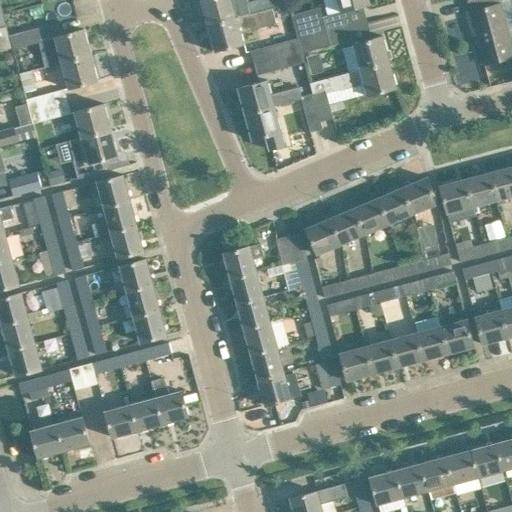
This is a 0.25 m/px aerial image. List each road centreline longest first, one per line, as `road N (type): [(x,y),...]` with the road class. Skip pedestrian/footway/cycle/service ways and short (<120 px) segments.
road 1 (residential): [(247,204),(161,8),(111,21),(170,236)]
road 2 (residential): [(232,460),(511,385)]
road 3 (residential): [(232,460),(170,236)]
road 4 (residential): [(247,204),(444,120)]
road 5 (residential): [(48,511),(232,460)]
road 6 (residential): [(444,120),(411,0)]
